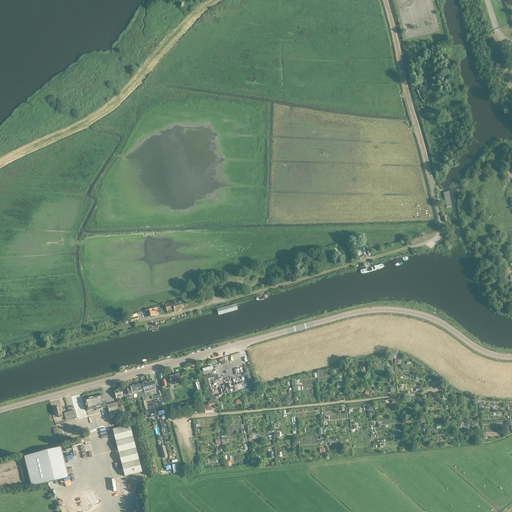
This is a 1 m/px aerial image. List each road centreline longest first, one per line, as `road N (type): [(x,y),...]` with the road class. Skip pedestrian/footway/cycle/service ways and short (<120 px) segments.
road 1 (tertiary): [(0,410),(381,310),(431,318),(481,349),(511,357)]
road 2 (unclassified): [(183,311),(435,237),(439,217),(384,0)]
road 3 (track): [(216,0),(98,113),(0,164)]
road 4 (track): [(443,389),(183,417)]
road 5 (track): [(0,363),(183,311)]
